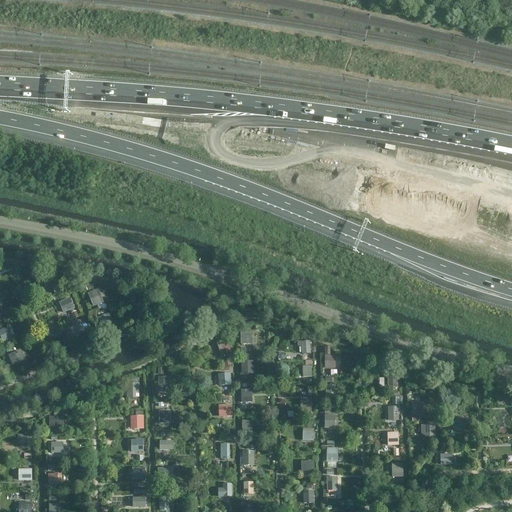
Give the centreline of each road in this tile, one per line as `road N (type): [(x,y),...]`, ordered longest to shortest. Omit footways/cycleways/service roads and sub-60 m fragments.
road 1 (motorway): [(0,117),(197,171),(511,291)]
road 2 (unclassified): [(511,371),(425,350),(230,274),(0,220)]
road 3 (motorway): [(0,86),(314,113),(511,147)]
